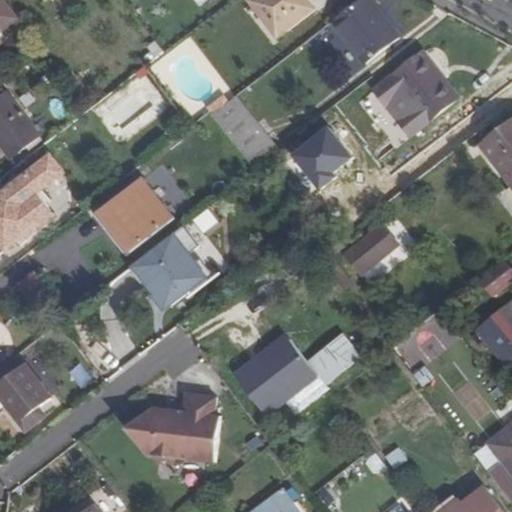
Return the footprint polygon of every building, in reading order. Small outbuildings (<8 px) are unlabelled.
[(253,0),(249,4),(254,11),(247,18),(271,49),(315,16),(303,0),(253,0)] [(366,0),(362,0),(330,25),(362,68),(397,42),(375,12),(366,0)] [(390,79),(426,128),(456,104),(420,57),(390,79)] [(5,96),(4,97),(1,92),(0,93),(0,147),(9,160),(38,138),(5,96)] [(277,151),(236,99),(210,119),(251,171),(277,151)] [(392,201),(497,119),(486,106),(409,169),(410,170),(384,190),(392,201)] [(511,127),(476,155),(506,194),(511,202),(511,127)] [(27,176),(40,193),(62,176),(50,159),(27,176)] [(27,176),(22,180),(35,197),(40,193),(27,176)] [(118,228),(133,249),(178,215),(148,176),(105,210),(118,228)] [(22,180),(0,197),(0,247),(4,254),(25,237),(28,240),(53,221),(35,197),(22,180)] [(511,202),(506,194),(489,206),(511,235),(511,234),(511,202)] [(212,207),(196,219),(206,233),(222,221),(212,207)] [(414,251),(388,219),(347,252),(373,284),(414,251)] [(174,310),(228,266),(191,220),(136,265),(174,310)] [(128,253),(133,249),(118,228),(112,233),(128,253)] [(20,282),(40,313),(60,301),(40,269),(20,282)] [(496,320),(511,340),(511,317),(507,311),(496,320)] [(488,368),(511,349),(511,340),(496,320),(469,341),(488,368)] [(323,376),(329,384),(361,360),(342,336),(310,359),(289,332),(236,372),(270,416),(323,376)] [(511,349),(488,368),(495,376),(511,362),(511,349)] [(0,385),(0,403),(17,426),(49,402),(24,368),(0,385)] [(158,420),(151,412),(124,432),(145,457),(151,458),(157,466),(169,467),(177,461),(214,465),(219,419),(213,418),(215,400),(185,396),(183,415),(171,414),(170,421),(158,420)] [(49,402),(17,426),(23,433),(41,421),(38,417),(52,406),(49,402)] [(170,421),(171,414),(151,412),(158,420),(170,421)] [(511,425),(485,446),(500,466),(486,477),(511,509),(511,425)] [(398,468),(411,458),(401,446),(388,456),(398,468)] [(465,492),(468,496),(481,487),(478,482),(465,492)] [(500,511),(481,487),(468,496),(460,502),(457,498),(438,511),(500,511)] [(286,500),(269,511),(288,511),(293,509),(286,500)] [(409,511),(402,502),(386,511),(409,511)]
